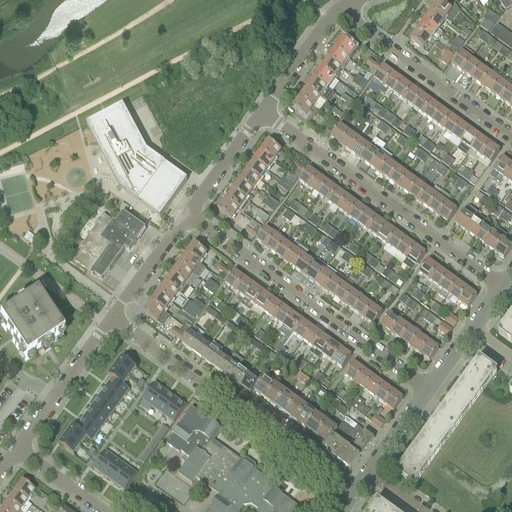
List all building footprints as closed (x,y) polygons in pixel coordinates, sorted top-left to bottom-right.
[(503,0),(498,0),(505,10),(509,8),(503,0)] [(439,1),(432,11),(445,20),(444,20),(450,25),(459,12),(454,5),(451,10),(439,1)] [(432,11),(425,21),(437,30),(444,20),(445,20),(432,11)] [(488,11),(485,15),(495,22),(498,19),(488,11)] [(495,22),(485,15),(482,19),(484,20),(479,27),(488,33),(495,22)] [(425,21),(418,30),(430,40),(435,43),(442,34),(437,30),(425,21)] [(490,35),(495,38),(502,29),(497,25),(490,35)] [(461,32),(467,38),(470,34),(464,28),(461,32)] [(495,38),(500,42),(507,32),(502,29),(495,38)] [(430,40),(418,30),(410,40),(423,49),(430,40)] [(500,42),(504,45),(511,35),(507,32),(500,42)] [(479,41),(483,44),(487,37),(483,34),(479,41)] [(487,37),(483,44),(487,47),(492,40),(487,37)] [(456,38),(453,42),(460,47),(463,43),(456,38)] [(343,41),(335,51),(348,60),(355,50),(343,41)] [(460,47),(453,42),(450,46),(457,51),(460,47)] [(457,57),(451,65),(462,73),(471,60),(474,55),(464,48),(460,53),(457,57)] [(498,55),(502,58),(507,51),(503,48),(498,55)] [(335,51),(328,61),(341,70),(348,60),(335,51)] [(507,51),(502,58),(506,61),(511,54),(507,51)] [(440,62),(447,67),(454,57),(447,52),(440,62)] [(366,64),(376,71),(379,67),(369,60),(366,64)] [(462,73),(471,80),(480,67),(471,60),(462,73)] [(328,61),(321,70),(334,79),(337,75),(341,70),(328,61)] [(373,80),(370,84),(380,91),(383,87),(392,74),(382,67),(381,69),(377,75),(373,80)] [(471,80),(481,87),(490,74),(480,67),(471,80)] [(321,70),(314,80),(326,89),(331,93),(339,83),(334,79),(321,70)] [(490,74),(481,87),(490,94),(500,81),(503,77),(493,70),(490,74)] [(383,87),(393,94),(402,81),(392,74),(383,87)] [(357,75),(354,79),(364,87),(367,83),(357,75)] [(490,94),(500,101),(510,89),(511,84),(511,83),(503,77),(500,81),(490,94)] [(364,87),(354,79),(351,83),(361,91),(364,87)] [(188,166),(236,96),(224,88),(220,93),(202,80),(158,146),(188,166)] [(314,80),(307,90),(320,99),(327,104),(333,94),(331,93),(326,89),(314,80)] [(393,94),(402,101),(412,88),(402,81),(393,94)] [(402,101),(412,108),(421,95),(412,88),(402,101)] [(500,101),(510,108),(511,104),(511,90),(510,89),(500,101)] [(307,90),(300,99),(313,108),(320,99),(307,90)] [(343,95),(340,99),(345,103),(350,107),(353,103),(343,95)] [(412,108),(422,115),(431,102),(421,95),(412,108)] [(296,112),(292,117),(305,127),(310,122),(319,113),(313,108),(300,99),(300,100),(299,99),(295,103),(297,104),(293,109),(296,112)] [(364,106),(367,109),(372,102),(368,99),(364,106)] [(372,102),(367,109),(371,111),(376,105),(372,102)] [(422,115),(431,122),(440,109),(431,102),(422,115)] [(121,190),(124,193),(160,218),(187,181),(155,157),(149,153),(147,152),(122,106),(107,115),(86,126),(121,190)] [(333,108),(330,113),(341,120),(344,116),(333,108)] [(356,115),(360,119),(365,112),(361,109),(356,115)] [(377,116),(387,123),(391,116),(382,109),(377,116)] [(431,122),(442,129),(451,117),(440,109),(431,122)] [(365,112),(360,119),(364,121),(369,115),(365,112)] [(391,116),(387,123),(391,126),(394,122),(396,119),(391,116)] [(442,129),(451,136),(460,124),(451,117),(442,129)] [(375,130),(380,133),(385,126),(380,123),(375,130)] [(451,136),(461,143),(470,131),(460,124),(451,136)] [(330,139),(340,146),(349,134),(339,126),(330,139)] [(385,126),(380,133),(384,136),(389,129),(385,126)] [(402,134),(406,137),(411,130),(407,128),(402,134)] [(326,130),(321,138),(323,139),(326,139),(331,133),(326,130)] [(411,130),(406,137),(410,140),(415,133),(411,130)] [(461,143),(456,150),(465,157),(471,150),(480,138),(470,131),(461,143)] [(340,146),(350,153),(359,141),(349,134),(340,146)] [(395,144),(399,147),(404,140),(400,137),(395,144)] [(471,150),(480,157),(489,145),(480,138),(471,150)] [(404,140),(399,147),(403,150),(408,143),(404,140)] [(350,153),(360,160),(369,148),(359,141),(350,153)] [(422,148),(426,151),(431,145),(427,142),(422,148)] [(268,143),(261,154),(273,163),(281,152),(268,143)] [(369,148),(360,160),(369,167),(378,155),(381,151),(372,144),(369,148)] [(431,145),(426,151),(430,154),(434,147),(431,145)] [(489,145),(480,157),(490,165),(500,152),(489,145)] [(414,158),(419,161),(424,154),(419,151),(414,158)] [(261,154),(254,163),(266,172),(272,177),(276,172),(270,167),(273,163),(261,154)] [(424,154),(419,161),(422,164),(427,157),(424,154)] [(369,167),(379,174),(388,162),(378,155),(369,167)] [(441,163),(445,165),(450,159),(446,156),(441,163)] [(388,162),(379,174),(389,181),(398,169),(392,165),(394,162),(390,159),(388,162)] [(450,159),(445,165),(449,168),(454,161),(450,159)] [(493,171),(489,177),(499,184),(503,179),(511,166),(502,159),(493,171)] [(291,166),(301,174),(304,170),(294,162),(291,166)] [(254,163),(247,173),(259,182),(266,172),(254,163)] [(434,172),(438,175),(443,168),(439,165),(434,172)] [(503,179),(511,185),(511,166),(503,179)] [(443,168),(438,175),(442,178),(447,171),(443,168)] [(299,182),(309,189),(318,176),(308,169),(299,182)] [(389,181),(399,189),(408,176),(398,169),(389,181)] [(460,177),(464,180),(469,173),(465,170),(460,177)] [(247,173),(240,183),(252,192),(259,182),(247,173)] [(283,178),(280,182),(290,189),(297,180),(289,173),(284,179),(283,178)] [(469,173),(464,180),(468,183),(472,178),(473,176),(469,173)] [(309,189),(306,193),(311,196),(313,192),(318,196),(327,183),(318,176),(309,189)] [(399,189),(408,195),(417,183),(408,176),(399,189)] [(472,178),(468,183),(474,187),(477,182),(472,178)] [(453,186),(457,189),(462,182),(458,179),(453,186)] [(280,182),(277,186),(287,193),(290,189),(280,182)] [(462,182),(457,189),(461,192),(466,185),(462,182)] [(240,183),(233,192),(245,201),(249,204),(253,200),(248,197),(252,192),(240,183)] [(318,196),(328,203),(337,191),(327,183),(318,196)] [(408,195),(418,202),(427,190),(417,183),(408,195)] [(485,195),(489,198),(494,191),(490,188),(485,195)] [(418,202),(427,210),(437,197),(427,190),(418,202)] [(328,203),(338,210),(347,198),(337,191),(328,203)] [(494,191),(489,198),(493,201),(498,194),(494,191)] [(233,192),(225,202),(238,211),(243,215),(250,205),(249,204),(245,201),(242,199),(233,192)] [(427,210),(437,217),(446,204),(437,197),(427,210)] [(478,204),(482,207),(487,200),(483,197),(478,204)] [(269,198),(266,202),(276,209),(279,205),(269,198)] [(338,210),(348,217),(357,205),(347,198),(338,210)] [(487,200),(482,207),(486,210),(491,203),(487,200)] [(238,211),(225,202),(219,212),(231,221),(238,211)] [(266,202),(263,205),(273,213),(276,209),(266,202)] [(289,208),(289,209),(292,211),(293,211),(297,205),(294,202),(289,208)] [(446,204),(437,217),(447,224),(456,211),(446,204)] [(293,211),(292,211),(297,215),(297,214),(302,208),(297,205),(293,211)] [(348,217),(357,224),(367,212),(357,205),(348,217)] [(464,212),(454,224),(464,231),(473,219),(474,219),(478,213),(468,206),(464,212)] [(259,211),(256,215),(265,222),(266,222),(269,218),(268,218),(259,211)] [(287,211),(282,218),(286,221),(291,214),(287,211)] [(308,212),(303,218),(306,221),(311,214),(308,212)] [(357,224),(367,231),(376,219),(367,212),(357,224)] [(497,218),(501,221),(506,214),(502,212),(497,218)] [(71,260),(91,274),(102,282),(125,250),(129,253),(133,247),(136,243),(138,239),(139,240),(146,230),(123,214),(115,224),(110,221),(111,220),(103,215),(100,219),(101,220),(99,222),(97,221),(94,225),(96,226),(91,233),(90,233),(87,237),(88,237),(83,245),(82,244),(79,248),(71,260)] [(291,214),(286,221),(290,224),(295,217),(291,214)] [(506,214),(501,221),(505,224),(510,217),(506,214)] [(473,219),(464,231),(474,239),(483,226),(486,222),(476,215),(474,219),(473,219)] [(308,222),(308,223),(312,226),(312,225),(317,219),(313,216),(308,222)] [(312,225),(312,226),(316,229),(316,228),(321,222),(317,219),(312,225)] [(367,231),(377,239),(386,226),(376,219),(367,231)] [(245,230),(255,237),(262,228),(257,225),(253,230),(248,226),(245,230)] [(306,225),(301,232),(305,235),(310,228),(306,225)] [(377,239),(387,246),(396,233),(386,226),(377,239)] [(474,239),(484,246),(493,233),(483,226),(474,239)] [(310,228),(305,235),(309,238),(314,231),(310,228)] [(257,239),(255,242),(265,249),(274,236),(277,233),(277,232),(273,229),(270,233),(265,229),(261,234),(257,239)] [(493,233),(484,246),(493,252),(502,240),(503,240),(506,236),(497,229),(493,233)] [(333,230),(328,237),(331,239),(332,239),(336,233),(333,230)] [(35,239),(28,233),(23,240),(31,245),(35,239)] [(332,239),(331,239),(336,242),(340,236),(336,233),(332,239)] [(387,246),(396,253),(405,240),(396,233),(387,246)] [(265,249),(275,256),(284,243),(278,239),(274,236),(265,249)] [(284,243),(275,256),(285,263),(294,250),(297,246),(287,239),(284,243)] [(326,240),(320,247),(325,250),(330,243),(326,240)] [(396,253),(406,260),(415,247),(405,240),(396,253)] [(511,246),(502,240),(493,252),(503,260),(511,248),(511,246)] [(330,243),(325,250),(334,257),(339,250),(330,243)] [(65,256),(71,260),(79,248),(74,244),(65,256)] [(347,251),(350,253),(351,254),(351,253),(355,247),(356,247),(352,244),(352,245),(347,251)] [(194,245),(187,256),(199,264),(206,254),(194,245)] [(53,247),(50,252),(59,258),(63,253),(53,247)] [(351,253),(351,254),(355,257),(360,250),(356,247),(355,247),(351,253)] [(415,247),(406,260),(416,267),(425,254),(415,247)] [(285,263),(295,270),(304,258),(294,250),(285,263)] [(345,254),(340,260),(345,264),(350,257),(345,253),(345,254)] [(366,255),(361,261),(370,268),(375,261),(366,255)] [(187,256),(180,265),(192,274),(198,279),(205,269),(199,264),(187,256)] [(350,257),(345,264),(348,266),(353,259),(350,257)] [(295,270),(304,277),(314,265),(304,258),(295,270)] [(314,265),(304,277),(314,285),(324,272),(327,268),(317,260),(314,265)] [(375,261),(370,268),(374,271),(379,264),(375,261)] [(419,274),(429,281),(438,269),(428,261),(419,274)] [(180,265),(172,275),(185,284),(190,288),(197,278),(192,274),(180,265)] [(217,269),(227,276),(230,272),(220,265),(217,269)] [(365,268),(360,274),(364,277),(369,270),(365,267),(365,268)] [(434,294),(438,288),(448,276),(438,269),(429,281),(425,287),(434,294)] [(369,270),(364,277),(368,280),(372,273),(373,273),(369,270)] [(227,280),(224,285),(230,289),(227,292),(232,296),(235,292),(234,292),(243,279),(233,272),(232,274),(227,280)] [(314,285),(324,292),(333,279),(324,272),(314,285)] [(386,279),(390,282),(395,275),(391,272),(386,279)] [(172,275),(165,285),(178,294),(183,297),(190,288),(185,284),(172,275)] [(395,275),(390,282),(394,285),(399,278),(395,275)] [(438,288),(448,295),(457,283),(448,276),(438,288)] [(235,292),(244,299),(253,286),(243,279),(234,292),(235,292)] [(324,292),(334,299),(343,286),(333,279),(324,292)] [(208,280),(205,284),(216,292),(218,288),(208,280)] [(379,288),(383,292),(388,285),(384,282),(379,288)] [(448,295),(458,302),(467,290),(457,283),(448,295)] [(216,292),(205,284),(202,288),(212,296),(216,292)] [(165,285),(158,295),(170,303),(178,294),(165,285)] [(388,285),(383,292),(387,294),(388,293),(394,298),(398,292),(392,287),(388,285)] [(244,299),(254,306),(263,293),(253,286),(244,299)] [(334,299),(343,306),(352,293),(343,286),(334,299)] [(410,297),(415,300),(420,294),(415,290),(410,297)] [(467,290),(458,302),(467,309),(477,297),(467,290)] [(254,306),(263,313),(272,300),(263,293),(254,306)] [(343,306),(353,313),(362,300),(352,293),(343,306)] [(420,294),(415,300),(418,303),(423,296),(420,294)] [(158,295),(151,304),(163,313),(170,303),(158,295)] [(62,337),(36,297),(0,320),(0,324),(25,362),(62,337)] [(191,303),(201,311),(202,311),(204,307),(194,300),(191,303)] [(263,313),(273,320),(282,307),(272,300),(263,313)] [(353,313),(363,320),(372,307),(362,300),(353,313)] [(404,306),(408,309),(413,302),(409,300),(404,306)] [(194,321),(201,311),(191,303),(188,301),(181,311),(194,321)] [(413,302),(408,309),(412,312),(417,305),(413,302)] [(220,303),(215,310),(219,313),(224,306),(220,303)] [(151,304),(144,314),(156,323),(163,328),(170,318),(163,313),(151,304)] [(430,311),(434,314),(439,308),(435,304),(430,311)] [(224,306),(219,313),(223,316),(228,309),(224,306)] [(273,320),(283,327),(292,315),(282,307),(273,320)] [(372,307),(363,320),(372,327),(382,314),(372,307)] [(208,308),(204,312),(215,320),(218,316),(208,308)] [(439,308),(434,314),(438,317),(443,310),(439,308)] [(389,314),(380,327),(390,334),(399,322),(402,317),(391,312),(389,314)] [(181,318),(191,325),(194,321),(184,314),(181,318)] [(424,321),(428,324),(433,317),(428,314),(424,321)] [(444,321),(454,329),(459,322),(449,314),(444,321)] [(283,327),(289,331),(284,338),(288,341),(293,335),(292,334),(302,322),(292,315),(283,327)] [(215,320),(223,326),(226,321),(218,316),(215,320)] [(511,316),(499,335),(511,344),(511,316)] [(240,317),(235,324),(238,327),(243,320),(240,317)] [(433,317),(428,324),(432,327),(437,320),(433,317)] [(243,320),(238,327),(243,330),(248,323),(243,320)] [(293,335),(302,342),(312,329),(302,322),(292,334),(293,335)] [(390,334),(400,341),(409,329),(399,322),(390,334)] [(226,328),(234,334),(237,329),(229,324),(226,328)] [(437,331),(447,338),(452,331),(442,324),(437,331)] [(170,333),(180,340),(187,330),(183,327),(179,333),(173,329),(170,333)] [(181,344),(191,351),(200,339),(195,336),(199,330),(194,327),(181,344)] [(237,329),(234,334),(242,340),(245,335),(237,329)] [(302,342),(312,349),(321,336),(312,329),(302,342)] [(400,341),(410,348),(419,336),(409,329),(400,341)] [(259,331),(254,338),(258,341),(263,334),(259,331)] [(263,334),(258,341),(262,344),(267,337),(263,334)] [(312,349),(309,353),(318,360),(322,356),(322,355),(331,343),(321,336),(312,349)] [(410,348),(419,356),(428,343),(419,336),(410,348)] [(246,342),(253,348),(256,344),(249,338),(246,342)] [(191,351),(201,358),(209,347),(200,339),(191,351)] [(209,347),(201,358),(211,366),(219,354),(223,349),(213,342),(209,347)] [(322,356),(332,363),(341,350),(331,343),(322,356)] [(428,343),(419,356),(429,363),(438,350),(428,343)] [(256,344),(253,348),(262,354),(265,350),(256,344)] [(279,346),(274,353),(277,355),(282,348),(279,346)] [(282,348),(277,355),(282,359),(287,352),(282,348)] [(341,350),(332,363),(341,370),(351,357),(341,350)] [(277,358),(268,352),(265,356),(273,363),(277,358)] [(211,366),(220,373),(229,361),(219,354),(211,366)] [(229,361),(220,373),(226,376),(230,380),(233,376),(238,369),(239,368),(240,366),(242,364),(232,357),(229,361)] [(114,367),(114,368),(130,379),(130,378),(136,370),(121,358),(121,359),(115,368),(114,367)] [(293,367),(297,370),(302,363),(298,360),(293,367)] [(480,362),(459,390),(476,402),(497,374),(480,362)] [(302,363),(297,370),(301,373),(306,366),(302,363)] [(344,376),(354,384),(363,371),(353,364),(347,372),(344,376)] [(230,380),(240,387),(249,375),(242,370),(243,368),(240,366),(230,380)] [(108,376),(108,377),(111,379),(123,388),(124,387),(129,379),(130,379),(114,368),(108,377),(108,376)] [(249,375),(240,387),(250,394),(252,391),(256,386),(259,382),(261,379),(251,371),(249,375)] [(354,384),(364,391),(373,378),(363,371),(354,384)] [(312,381),(316,384),(321,377),(317,374),(312,381)] [(84,375),(76,385),(87,393),(95,383),(84,375)] [(300,375),(296,381),(306,388),(310,382),(300,375)] [(255,393),(266,401),(276,386),(278,384),(277,383),(275,386),(266,379),(268,376),(267,376),(255,393)] [(321,377),(316,384),(320,387),(325,380),(321,377)] [(364,391),(373,398),(383,385),(373,378),(364,391)] [(104,389),(121,402),(129,391),(124,387),(123,388),(111,379),(104,389)] [(154,384),(142,401),(142,402),(142,401),(152,409),(165,391),(155,384),(154,384)] [(373,398),(383,405),(392,393),(383,385),(373,398)] [(266,401),(276,408),(286,394),(276,386),(266,401)] [(97,399),(114,412),(121,402),(104,389),(97,399)] [(459,390),(439,418),(455,431),(476,402),(459,390)] [(165,391),(152,409),(163,416),(175,399),(165,392),(165,391)] [(337,399),(341,402),(346,395),(342,392),(337,399)] [(392,393),(383,405),(393,412),(402,400),(392,393)] [(276,408),(286,416),(297,401),(298,398),(296,401),(286,394),(276,408)] [(346,395),(341,402),(345,405),(350,398),(346,395)] [(89,409),(106,422),(114,412),(97,399),(96,400),(97,400),(90,409),(89,409)] [(175,399),(163,416),(173,423),(173,424),(186,406),(185,406),(175,399)] [(358,399),(351,409),(357,413),(362,406),(364,403),(358,399)] [(286,416),(296,423),(307,409),(297,401),(286,416)] [(339,406),(335,412),(344,419),(345,418),(348,413),(339,406)] [(362,406),(357,413),(361,416),(365,409),(362,406)] [(82,419),(82,420),(99,432),(106,422),(89,409),(89,410),(82,420),(82,419)] [(210,439),(218,428),(222,431),(193,409),(167,445),(180,454),(181,453),(191,460),(178,476),(192,486),(197,480),(212,492),(214,490),(220,494),(207,511),(294,511),(298,508),(299,510),(300,509),(272,489),(271,491),(267,489),(268,487),(271,483),(256,473),(255,466),(247,460),(240,461),(232,455),(230,456),(228,454),(229,452),(214,442),(210,439)] [(296,423),(307,431),(317,416),(319,413),(318,413),(316,416),(307,409),(296,423)] [(365,409),(361,416),(364,419),(369,412),(365,409)] [(307,431),(317,438),(328,424),(317,416),(307,431)] [(371,423),(380,430),(385,423),(376,416),(371,423)] [(439,418),(418,447),(435,459),(455,431),(439,418)] [(323,452),(333,459),(343,445),(353,432),(357,426),(347,419),(338,431),(327,446),(323,452)] [(82,420),(75,430),(87,438),(86,439),(92,443),(92,442),(99,432),(82,420)] [(328,424),(317,438),(323,443),(327,445),(327,446),(338,431),(333,427),(328,424)] [(343,445),(333,459),(348,471),(350,472),(360,458),(362,456),(374,439),(366,433),(357,426),(353,432),(343,445)] [(65,436),(80,447),(86,439),(87,438),(75,430),(71,427),(71,428),(65,436)] [(59,445),(58,446),(74,457),(74,456),(80,448),(80,447),(65,436),(65,437),(59,445)] [(435,459),(418,447),(397,475),(414,488),(435,459)] [(105,452),(93,469),(93,470),(93,469),(103,477),(116,460),(106,452),(105,452)] [(116,460),(103,477),(104,477),(113,484),(126,467),(116,460)] [(126,467),(113,484),(114,484),(124,491),(124,492),(137,474),(136,474),(126,467)] [(21,484),(14,494),(26,503),(33,493),(21,484)] [(14,494),(7,504),(18,511),(19,511),(26,503),(14,494)] [(46,508),(51,511),(57,511),(59,511),(49,503),(46,508)] [(371,511),(389,511),(378,503),(371,511)]
